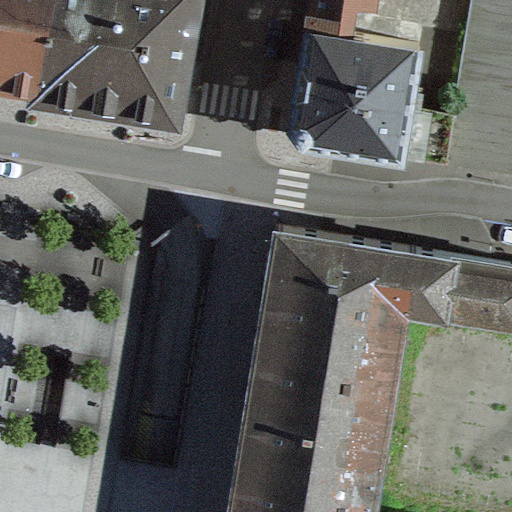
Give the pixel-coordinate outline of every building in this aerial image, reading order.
[(0,0),(0,75),(34,81),(49,0),(0,0)] [(49,0),(34,81),(34,87),(59,91),(146,107),(173,111),(191,0),(49,0)] [(309,0),(309,5),(352,13),(354,0),(309,0)] [(511,115),(511,0),(468,0),(442,156),(504,166),(511,115)] [(295,88),(289,119),(300,133),(398,150),(416,41),(391,36),(350,30),(352,13),(309,5),(295,88)] [(369,511),(402,303),(511,321),(511,264),(273,227),(225,511),(369,511)]
